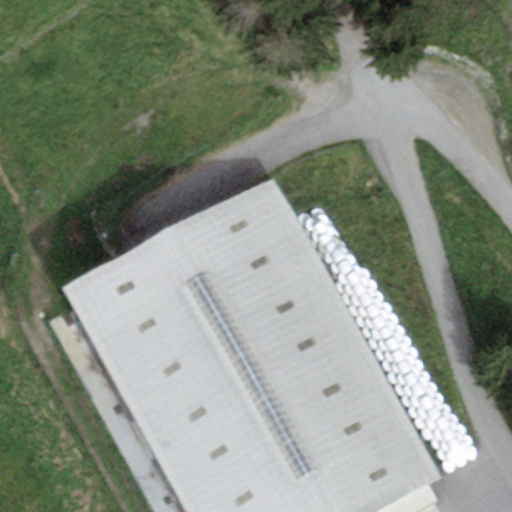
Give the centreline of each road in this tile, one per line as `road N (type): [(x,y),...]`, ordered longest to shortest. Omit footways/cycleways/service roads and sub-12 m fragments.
road 1 (track): [(511,217),(434,124),(386,112),(454,350),(511,457)]
road 2 (track): [(386,112),(306,135),(143,221)]
